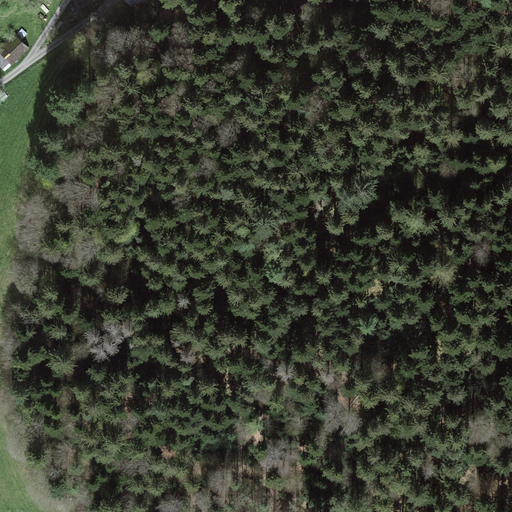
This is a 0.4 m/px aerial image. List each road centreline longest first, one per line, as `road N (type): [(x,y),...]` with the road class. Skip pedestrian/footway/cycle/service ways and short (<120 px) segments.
road 1 (track): [(77,511),(21,412),(15,360),(105,8)]
road 2 (track): [(511,299),(421,343),(378,376),(277,511)]
